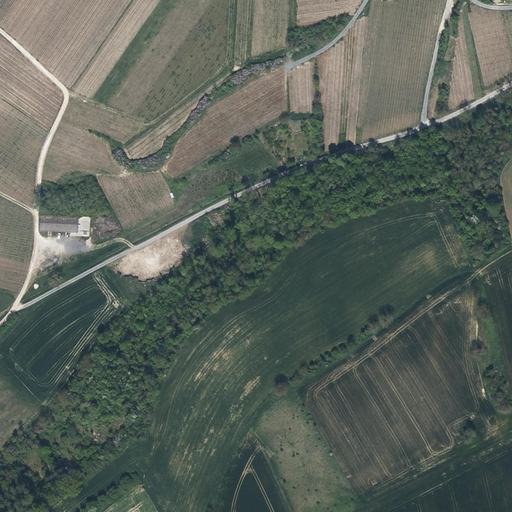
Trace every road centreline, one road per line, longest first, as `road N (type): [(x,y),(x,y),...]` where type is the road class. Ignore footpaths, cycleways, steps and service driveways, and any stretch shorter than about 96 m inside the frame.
road 1 (track): [(511,83),(421,128),(279,176),(12,310)]
road 2 (track): [(366,0),(334,42),(287,67),(288,112),(168,182),(176,209),(120,239)]
road 3 (track): [(0,325),(31,269),(40,167),(66,98),(0,29)]
road 4 (track): [(231,0),(226,62),(152,122),(66,91)]
road 5 (track): [(449,0),(421,128)]
